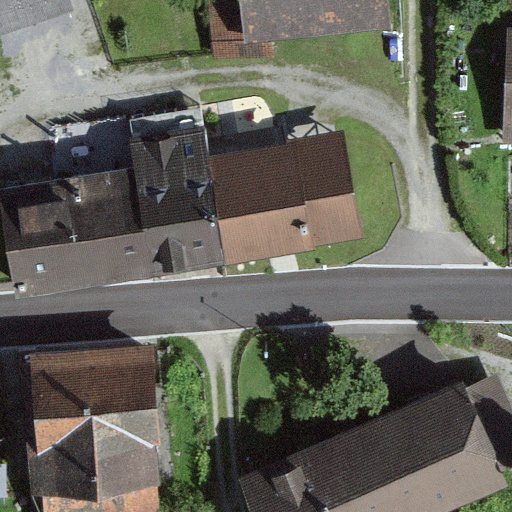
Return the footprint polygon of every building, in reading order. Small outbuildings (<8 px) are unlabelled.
[(73,0),(0,0),(0,32),(76,8),(73,0)] [(252,29),(249,0),(209,0),(216,55),(255,51),(252,29)] [(389,0),(249,0),(252,29),(391,18),(389,0)] [(231,250),(213,142),(206,99),(127,112),(136,162),(153,263),(231,250)] [(346,119),(213,142),(231,250),(364,227),(346,119)] [(153,263),(136,162),(6,181),(21,282),(153,263)] [(156,339),(26,347),(35,485),(46,485),(48,511),(159,511),(155,436),(162,433),(156,339)] [(511,396),(496,360),(327,432),(361,511),(418,511),(511,473),(506,461),(511,458),(511,396)] [(361,511),(327,432),(241,469),(260,511),(361,511)]
